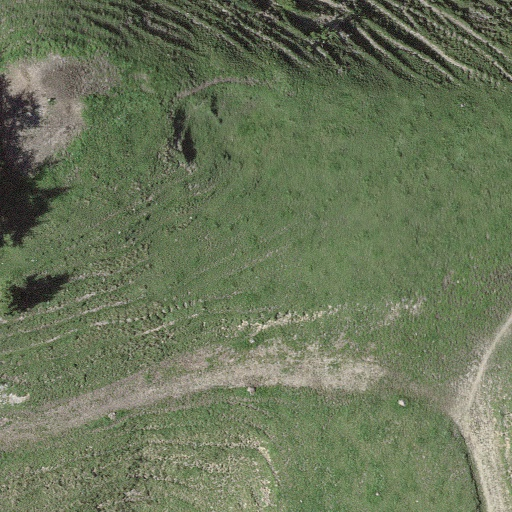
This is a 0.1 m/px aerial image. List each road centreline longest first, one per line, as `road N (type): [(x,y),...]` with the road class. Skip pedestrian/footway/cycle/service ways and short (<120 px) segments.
road 1 (track): [(0,431),(279,366),(354,374),(466,411)]
road 2 (track): [(498,511),(466,411),(511,304)]
